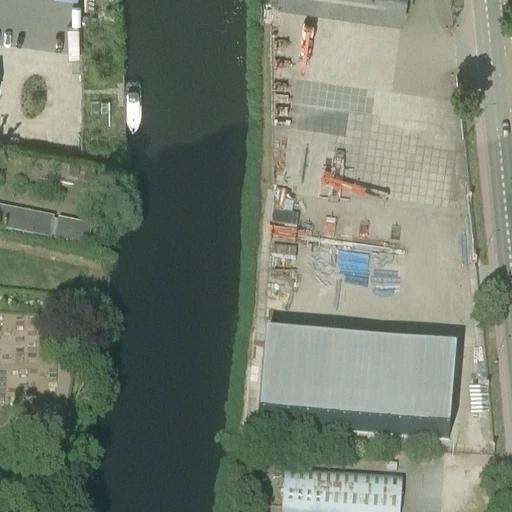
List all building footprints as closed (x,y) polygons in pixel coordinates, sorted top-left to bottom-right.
[(403,0),(278,0),(278,4),(401,21),(403,0)] [(271,213),(282,215),(285,194),(274,193),(271,213)] [(0,210),(0,232),(49,242),(53,221),(0,210)] [(256,426),(448,442),(455,359),(263,343),(256,426)] [(244,458),(244,461),(254,461),(255,449),(245,449),(245,451),(244,458)] [(280,511),(398,511),(401,476),(283,468),(280,511)]
